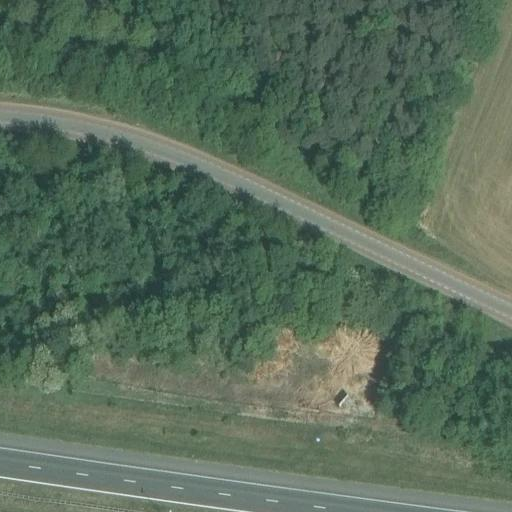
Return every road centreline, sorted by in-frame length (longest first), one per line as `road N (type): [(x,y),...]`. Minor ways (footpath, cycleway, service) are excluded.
road 1 (secondary): [(511,314),(143,145),(0,118)]
road 2 (motorway): [(391,511),(0,462)]
